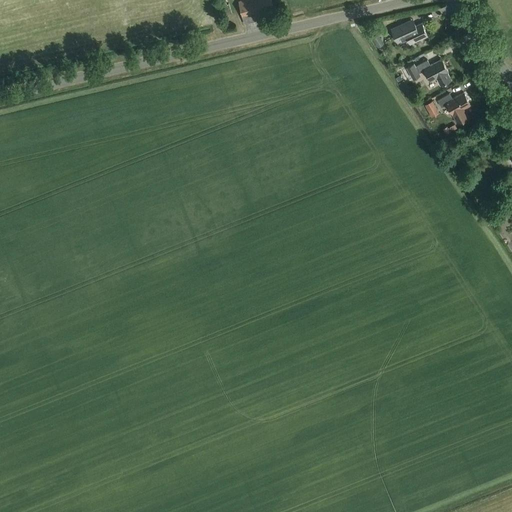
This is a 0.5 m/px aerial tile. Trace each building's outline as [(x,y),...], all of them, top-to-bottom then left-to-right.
[(220,0),(221,1),(222,1),(223,5),(226,15),(232,13),(229,3),(227,4),(226,0),(220,0)] [(244,0),(239,2),(245,24),(259,21),(257,15),(271,12),(270,7),(273,7),(271,0),(244,0)] [(416,25),(413,19),(392,29),(397,41),(407,36),(410,43),(428,35),(422,22),(416,25)] [(377,32),(371,36),(378,46),(384,43),(377,32)] [(431,65),(428,59),(416,65),(415,63),(408,68),(414,79),(421,74),(420,72),(425,69),(431,80),(437,76),(441,83),(452,77),(447,70),(448,70),(442,59),(431,65)] [(404,79),(399,83),(403,88),(407,85),(404,79)] [(471,104),(464,91),(452,98),(450,92),(439,98),(443,105),(448,102),(459,122),(469,116),(464,107),(471,104)] [(431,115),(439,110),(437,108),(433,100),(428,103),(425,104),(431,115)] [(455,124),(453,125),(449,128),(448,126),(443,129),(446,134),(455,129),(457,128),(455,124)] [(511,156),(511,139),(501,144),(504,152),(509,149),(511,156)]
